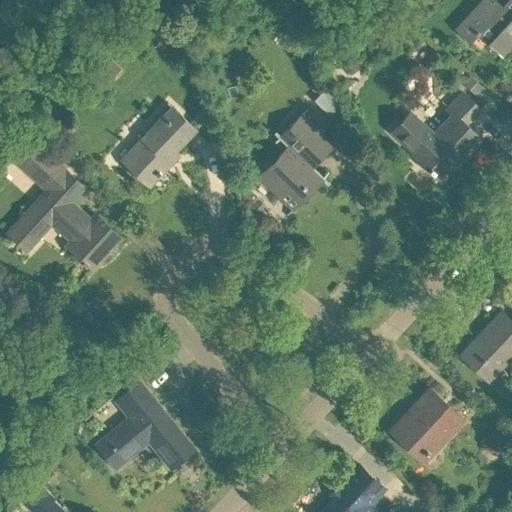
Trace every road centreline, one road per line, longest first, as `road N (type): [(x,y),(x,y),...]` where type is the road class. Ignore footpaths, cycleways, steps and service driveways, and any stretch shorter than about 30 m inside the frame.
road 1 (residential): [(278,449),(165,308),(169,280),(201,247),(216,245),(372,350)]
road 2 (residential): [(372,350),(511,199)]
road 3 (residential): [(278,449),(372,350)]
